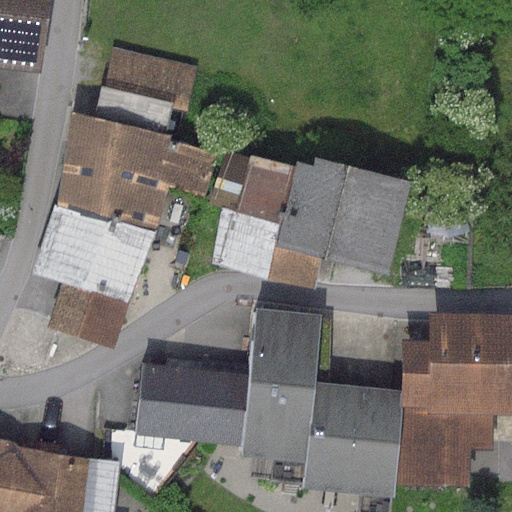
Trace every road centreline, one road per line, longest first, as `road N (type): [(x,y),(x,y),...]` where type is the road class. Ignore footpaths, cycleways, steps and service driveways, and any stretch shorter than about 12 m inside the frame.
road 1 (residential): [(0,393),(21,394),(115,359),(206,289),(230,283),(345,301),(511,300)]
road 2 (residential): [(62,0),(39,177),(0,306)]
